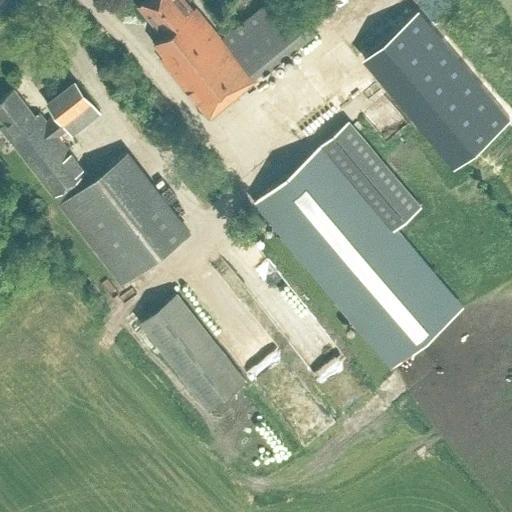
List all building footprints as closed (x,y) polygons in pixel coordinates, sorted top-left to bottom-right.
[(188,0),(143,0),(140,3),(164,30),(154,39),(164,50),(161,53),(160,54),(210,115),(214,113),(248,85),(256,77),(254,74),(262,68),(264,71),(316,30),(289,0),(264,0),(225,32),(222,35),(196,5),(195,7),(188,0)] [(509,114),(418,7),(363,54),(454,160),(509,114)] [(14,85),(0,96),(0,116),(3,119),(0,121),(0,125),(0,126),(122,279),(187,228),(125,149),(91,175),(59,134),(68,127),(63,120),(91,99),(92,99),(90,97),(79,82),(78,81),(77,81),(50,103),(56,111),(47,118),(41,111),(37,114),(14,85)] [(146,98),(176,135),(188,125),(158,88),(146,98)] [(349,118),(253,199),(255,201),(346,309),(392,363),(414,344),(455,309),(460,304),(415,251),(393,225),(420,202),(351,121),(349,118)] [(209,408),(247,378),(177,289),(138,319),(209,408)]
